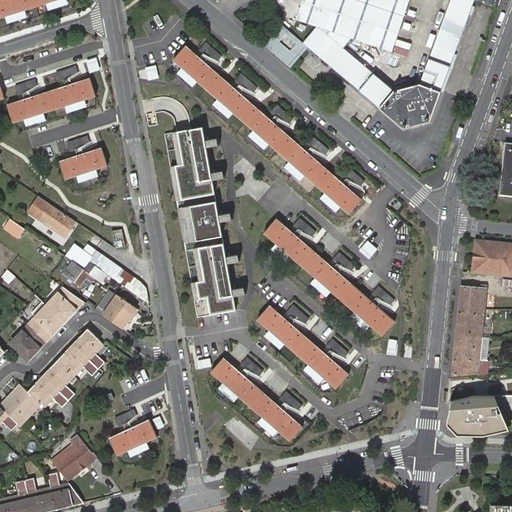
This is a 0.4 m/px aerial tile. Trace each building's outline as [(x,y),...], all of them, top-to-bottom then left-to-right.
[(0,0),(0,16),(53,0),(0,0)] [(406,0),(302,0),(297,19),(319,26),(304,42),(309,46),(381,108),(396,91),(344,47),(353,37),(390,49),(406,0)] [(442,90),(473,0),(450,0),(421,82),(442,90)] [(304,42),(282,22),(263,44),(290,67),(309,46),(304,42)] [(221,56),(205,43),(200,49),(204,53),(218,60),(221,56)] [(362,199),(185,45),(173,59),(350,212),(362,199)] [(65,80),(78,72),(76,66),(56,72),(59,82),(65,80)] [(235,80),(241,86),(253,92),(257,87),(241,74),(235,80)] [(12,122),(96,96),(91,79),(7,104),(12,122)] [(35,79),(16,85),(19,94),(24,92),(37,84),(35,79)] [(396,91),(381,108),(405,129),(431,120),(442,90),(421,82),(396,91)] [(292,118),(277,104),(270,112),(274,115),(288,123),(292,118)] [(182,200),(215,194),(203,128),(185,131),(178,132),(184,165),(179,166),(176,166),(182,200)] [(179,166),(184,165),(178,132),(173,133),(179,166)] [(76,149),(90,142),(88,136),(67,141),(70,151),(76,149)] [(329,150),(313,136),(306,143),(311,147),(324,155),(329,150)] [(511,143),(505,142),(501,194),(511,195),(511,143)] [(103,148),(61,161),(66,178),(108,165),(103,148)] [(177,201),(182,200),(176,166),(171,167),(177,201)] [(347,178),(360,185),(364,181),(349,167),(342,174),(347,178)] [(72,230),(77,223),(52,205),(51,205),(44,200),(36,212),(42,217),(40,220),(61,234),(66,226),(72,230)] [(216,202),(183,208),(189,241),(222,235),(216,202)] [(184,242),(189,241),(183,208),(178,208),(184,242)] [(396,322),(276,218),(265,232),(384,335),(396,322)] [(316,232),(300,218),(293,225),(298,229),(312,236),(316,232)] [(24,231),(11,221),(5,229),(19,238),(24,231)] [(66,237),(72,230),(66,226),(61,234),(66,237)] [(112,232),(115,249),(125,248),(122,231),(112,232)] [(511,243),(475,240),(472,276),(511,278),(511,243)] [(224,243),(198,247),(204,280),(199,281),(197,281),(203,315),(236,309),(224,243)] [(149,304),(146,289),(140,281),(96,251),(92,258),(83,252),(72,244),(64,255),(76,263),(79,266),(83,269),(89,262),(102,272),(111,278),(149,304)] [(88,245),(83,252),(92,258),(96,251),(88,245)] [(199,281),(204,280),(198,247),(194,248),(199,281)] [(355,267),(339,252),(333,260),(338,264),(351,271),(355,267)] [(96,278),(97,279),(102,272),(89,262),(83,269),(85,270),(96,278)] [(76,284),(84,272),(71,263),(63,275),(76,284)] [(89,288),(96,278),(85,270),(84,272),(76,284),(81,288),(84,284),(89,288)] [(511,287),(511,279),(502,279),(501,286),(511,287)] [(198,316),(203,315),(197,281),(192,282),(198,316)] [(461,288),(459,313),(470,315),(471,308),(484,310),(487,286),(482,285),(481,287),(479,286),(479,290),(461,288)] [(395,300),(379,286),(372,294),(376,297),(391,305),(395,300)] [(77,296),(66,288),(49,305),(66,322),(86,302),(77,296)] [(112,319),(123,327),(129,319),(137,307),(131,302),(116,292),(111,288),(96,309),(100,312),(112,319)] [(49,305),(31,324),(48,341),(66,322),(49,305)] [(46,309),(42,305),(33,314),(37,317),(46,309)] [(258,319),(338,388),(349,375),(270,306),(258,319)] [(309,319),(293,306),(287,312),(291,316),(306,324),(309,319)] [(137,307),(129,319),(131,321),(140,308),(139,308),(137,307)] [(470,315),(459,313),(456,336),(481,338),(484,310),(471,308),(470,315)] [(31,324),(12,343),(13,344),(30,361),(48,341),(31,324)] [(105,345),(89,329),(82,337),(84,338),(76,347),(102,372),(108,365),(99,356),(107,347),(105,345)] [(481,338),(456,336),(454,361),(479,361),(481,338)] [(84,338),(82,337),(75,345),(76,347),(84,338)] [(482,337),(480,361),(487,362),(489,338),(482,337)] [(349,353),(334,340),(327,347),(332,351),(345,358),(349,353)] [(76,347),(75,345),(67,353),(69,355),(76,347)] [(60,361),(77,378),(85,369),(95,378),(102,372),(76,347),(69,355),(67,353),(60,361)] [(303,427),(224,358),(212,372),(291,440),(303,427)] [(263,372),(247,358),(241,365),(245,369),(260,376),(263,372)] [(77,378),(60,361),(52,368),(54,370),(46,378),(72,403),(78,396),(68,387),(77,378)] [(479,361),(454,361),(452,376),(478,374),(479,361)] [(52,368),(44,376),(46,378),(54,370),(52,368)] [(46,378),(44,376),(37,384),(38,386),(46,378)] [(46,378),(38,386),(37,384),(30,392),(42,404),(47,409),(55,400),(65,410),(72,403),(46,378)] [(24,386),(22,384),(1,406),(3,408),(24,386)] [(24,386),(3,408),(9,414),(22,426),(42,404),(30,392),(24,386)] [(302,406),(287,393),(281,400),(285,404),(298,411),(302,406)] [(511,394),(479,393),(451,399),(447,424),(456,435),(485,435),(511,428),(509,422),(511,421),(511,394)] [(1,406),(0,405),(0,423),(9,414),(3,408),(1,406)] [(134,410),(114,418),(118,427),(126,423),(136,416),(134,410)] [(150,421),(110,438),(117,454),(157,436),(150,421)] [(72,467),(90,453),(76,435),(70,440),(72,443),(50,460),(52,462),(62,474),(66,480),(77,473),(72,467)] [(90,453),(72,467),(77,473),(91,462),(97,458),(92,452),(90,453)] [(97,458),(91,462),(100,476),(107,472),(97,458)] [(83,503),(68,484),(50,488),(55,507),(66,505),(67,507),(83,503)] [(55,507),(50,488),(27,493),(31,511),(32,511),(43,510),(43,511),(45,511),(55,510),(55,507)] [(31,511),(27,493),(4,498),(6,511),(31,511)]
